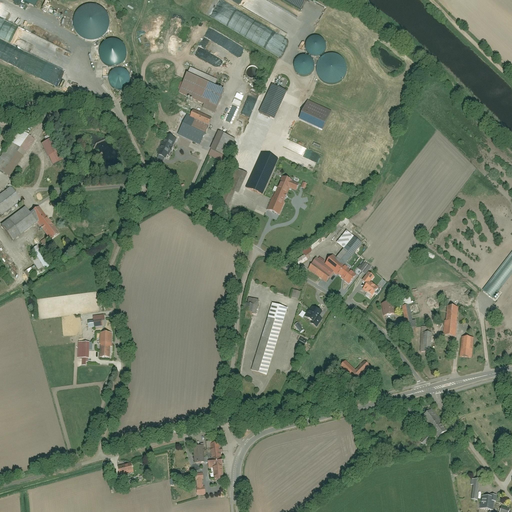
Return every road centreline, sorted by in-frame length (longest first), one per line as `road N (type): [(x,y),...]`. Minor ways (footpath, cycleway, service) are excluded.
road 1 (unclassified): [(152,179),(378,327),(428,389)]
road 2 (track): [(97,459),(120,362),(111,267),(152,179)]
road 3 (tertiary): [(428,389),(275,428),(246,446)]
road 4 (unclassified): [(152,179),(128,125),(64,117),(0,127)]
road 5 (track): [(229,425),(233,321),(251,244)]
road 6 (unclassified): [(428,389),(511,499)]
road 7 (track): [(229,425),(97,459)]
